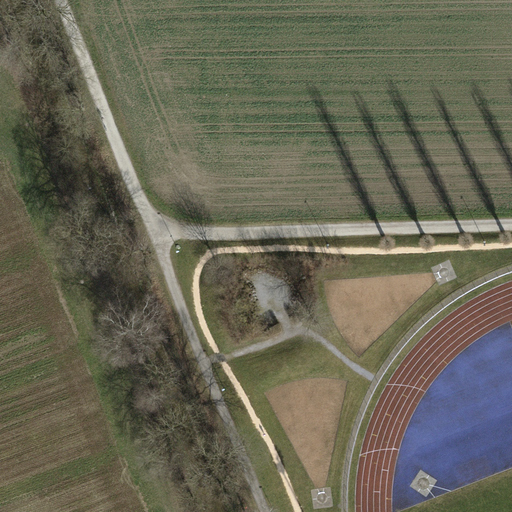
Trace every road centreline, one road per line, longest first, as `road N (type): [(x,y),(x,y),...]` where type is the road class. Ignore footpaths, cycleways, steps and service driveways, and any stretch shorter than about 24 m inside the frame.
road 1 (track): [(511,226),(152,232)]
road 2 (track): [(268,511),(152,232)]
road 3 (track): [(152,232),(61,0)]
